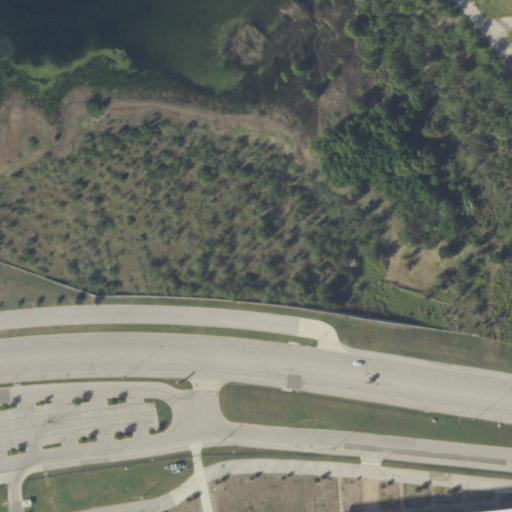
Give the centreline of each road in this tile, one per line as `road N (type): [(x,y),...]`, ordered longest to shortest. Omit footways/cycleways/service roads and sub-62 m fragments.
road 1 (residential): [(0,372),(208,368),(511,411)]
road 2 (residential): [(511,387),(238,350),(105,342),(0,350)]
